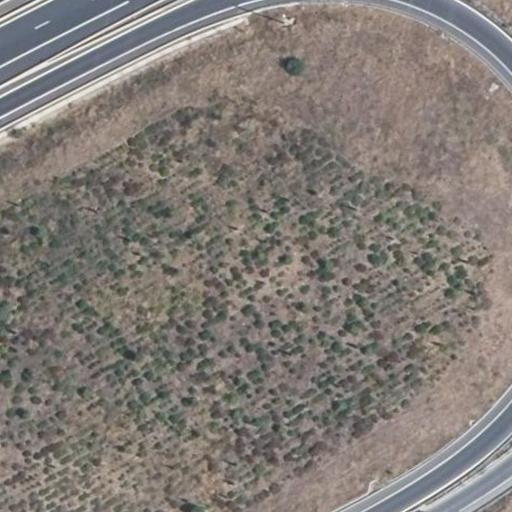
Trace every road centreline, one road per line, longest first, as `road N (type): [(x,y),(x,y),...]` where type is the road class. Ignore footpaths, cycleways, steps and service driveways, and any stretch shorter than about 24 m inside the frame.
road 1 (motorway): [(0,107),(211,0)]
road 2 (motorway): [(511,412),(462,464),(379,511)]
